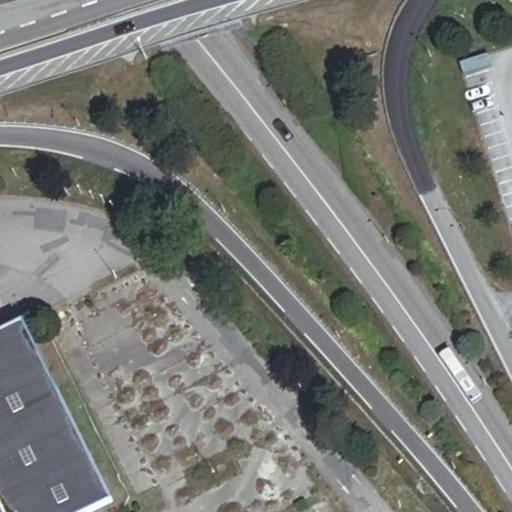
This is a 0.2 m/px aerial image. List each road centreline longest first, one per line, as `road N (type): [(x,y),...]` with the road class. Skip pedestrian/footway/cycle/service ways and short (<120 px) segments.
road 1 (tertiary): [(0,141),(98,153),(157,179),(341,364),(471,511)]
road 2 (tertiary): [(511,470),(343,220),(162,0)]
road 3 (primary): [(511,359),(460,262),(394,98),(396,44),(421,0)]
road 4 (primary): [(185,0),(70,36)]
